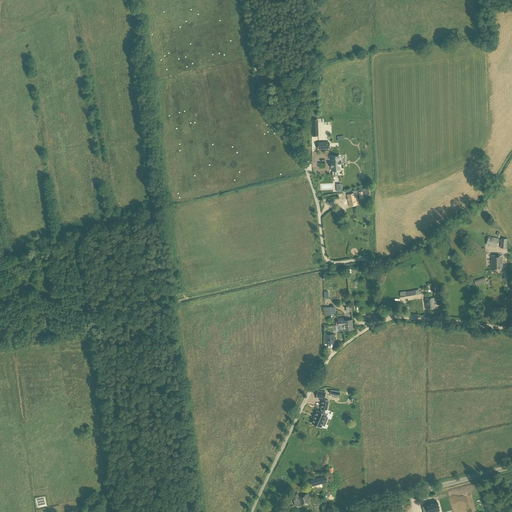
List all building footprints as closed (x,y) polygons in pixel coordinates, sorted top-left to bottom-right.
[(333,156),(332,156),(332,162),(331,162),(331,167),(332,167),(332,170),(333,170),(338,170),(340,170),(340,165),(341,165),(340,161),(339,156),(338,156),(333,156)] [(363,191),(347,195),(349,206),(356,205),(355,197),(358,197),(358,199),(364,197),(364,195),(363,191)] [(486,244),(497,247),(498,238),(488,236),(486,244)] [(491,270),(502,270),(502,256),(491,255),(491,270)] [(434,298),(425,299),(426,309),(435,308),(435,304),(437,304),(437,305),(441,304),(440,299),(436,300),(436,301),(435,301),(435,302),(434,302),(434,298)] [(334,334),(325,335),(326,344),(330,344),(329,340),(334,340),(334,334)] [(328,418),(326,417),(327,415),(324,413),(325,410),(327,410),(329,401),(322,399),(321,409),(320,412),(317,410),(311,423),(321,427),(322,425),(324,426),(328,418)] [(311,486),(322,483),(321,477),(310,480),(311,486)] [(297,493),(292,495),(293,500),(295,506),(299,505),(302,505),(307,503),(309,503),(309,502),(310,501),(309,498),(308,498),(307,494),(298,496),(297,493)] [(425,505),(421,506),(422,511),(428,511),(438,508),(436,501),(425,504),(425,505)]
